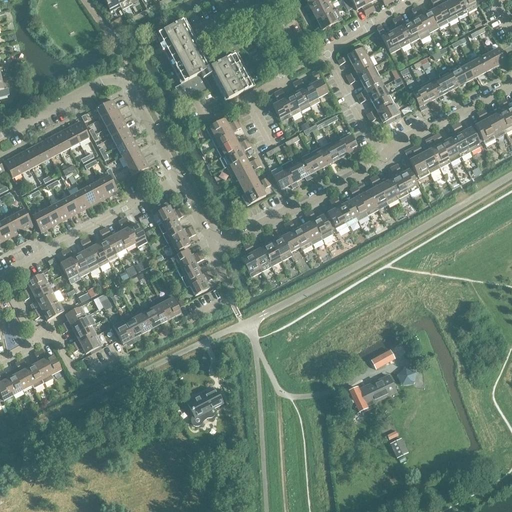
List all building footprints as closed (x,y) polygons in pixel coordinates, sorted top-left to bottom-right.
[(103,0),(110,13),(120,7),(115,0),(103,0)] [(115,0),(120,7),(122,11),(131,6),(130,2),(128,0),(115,0)] [(330,3),(328,0),(312,0),(306,3),(311,13),(327,4),(330,3)] [(365,17),(370,14),(362,0),(349,0),(356,12),(361,9),(365,17)] [(371,4),(375,1),(374,0),(362,0),(370,14),(375,12),(371,4)] [(435,10),(430,13),(437,27),(446,21),(434,0),(431,0),(430,1),(435,10)] [(456,16),(449,3),(443,6),(439,0),(434,0),(446,21),(456,16)] [(454,0),(449,3),(456,16),(466,11),(459,0),(454,0)] [(459,0),(466,11),(476,6),(472,0),(459,0)] [(327,4),(311,13),(316,22),(332,14),(327,4)] [(439,30),(437,27),(430,13),(424,16),(419,7),(415,9),(429,35),(439,30)] [(410,23),(419,40),(429,35),(415,9),(411,11),(416,20),(410,23)] [(332,14),(316,22),(322,32),(337,24),(332,14)] [(120,18),(109,24),(111,29),(122,23),(120,18)] [(182,22),(153,38),(177,83),(182,80),(186,89),(211,76),(182,22)] [(401,28),(410,45),(419,40),(410,23),(401,28)] [(390,55),(400,50),(391,33),(386,36),(381,27),(376,29),(390,55)] [(400,50),(410,45),(401,28),(391,33),(400,50)] [(227,102),(252,89),(234,56),(244,51),(236,38),(211,51),(218,65),(210,69),(227,102)] [(352,67),(369,58),(364,48),(347,57),(352,67)] [(487,51),(489,55),(496,68),(506,63),(499,49),(494,52),(492,49),(487,51)] [(496,68),(489,55),(479,60),(486,73),(496,68)] [(468,62),(469,65),(477,78),(486,73),(479,60),(477,57),(468,62)] [(346,77),(348,82),(374,68),(369,58),(352,67),(355,73),(346,77)] [(467,83),(477,78),(469,65),(460,70),(467,83)] [(449,72),(450,75),(458,89),(467,83),(460,70),(458,67),(449,72)] [(374,68),(348,82),(350,85),(359,81),(362,86),(379,78),(374,68)] [(458,89),(450,75),(441,80),(448,94),(458,89)] [(430,82),(439,99),(440,102),(444,100),(443,97),(448,94),(441,80),(439,77),(430,82)] [(356,96),(358,101),(384,87),(379,78),(362,86),(365,92),(356,96)] [(3,90),(0,79),(0,97),(8,96),(7,89),(3,90)] [(320,103),(318,100),(311,86),(305,89),(300,80),(297,82),(310,108),(320,103)] [(311,86),(318,100),(328,95),(321,81),(311,86)] [(310,108),(297,82),(292,84),(297,94),(292,97),(299,110),(308,105),(310,108)] [(439,99),(430,82),(420,87),(429,104),(439,99)] [(384,87),(358,101),(360,104),(369,99),(373,106),(389,97),(384,87)] [(410,93),(421,113),(426,110),(424,107),(429,104),(420,87),(410,93)] [(291,118),(301,113),(299,110),(292,97),(286,100),(281,90),(277,92),(291,118)] [(291,118),(277,92),(273,94),(278,104),(272,107),(281,124),(291,118)] [(389,97),(373,106),(375,111),(366,115),(369,120),(394,106),(389,97)] [(505,100),(501,102),(511,122),(511,107),(510,109),(505,100)] [(101,120),(118,111),(112,101),(96,110),(101,120)] [(511,122),(501,102),(497,104),(502,113),(496,116),(505,135),(511,131),(511,122)] [(394,106),(369,120),(370,123),(379,118),(383,125),(400,116),(394,106)] [(107,130),(123,121),(118,111),(101,120),(107,130)] [(505,135),(496,116),(489,120),(484,111),(480,113),(495,140),(505,135)] [(485,146),(495,140),(480,113),(477,115),(482,124),(475,127),(475,128),(471,130),(479,145),(483,142),(485,146)] [(211,140),(239,125),(237,121),(228,126),(225,120),(206,130),(211,140)] [(107,130),(112,139),(128,130),(123,121),(107,130)] [(80,123),(70,128),(79,145),(89,139),(80,123)] [(460,124),(455,126),(469,151),(468,151),(470,154),(481,148),(479,145),(471,130),(471,129),(464,133),(460,124)] [(216,149),(235,139),(232,134),(241,129),(239,125),(211,140),(216,149)] [(469,151),(455,126),(452,128),(457,137),(450,141),(460,159),(470,154),(468,151),(469,151)] [(70,128),(61,133),(70,150),(79,145),(70,128)] [(117,149),(133,140),(128,130),(112,139),(117,149)] [(70,150),(61,133),(51,138),(60,155),(70,150)] [(339,139),(348,156),(358,151),(349,134),(339,139)] [(439,135),(435,137),(448,162),(449,161),(451,164),(460,159),(450,141),(444,144),(439,135)] [(448,162),(435,137),(432,139),(437,148),(430,151),(440,170),(451,164),(449,161),(448,162)] [(51,138),(42,144),(51,160),(60,155),(51,138)] [(224,157),(249,144),(247,140),(238,145),(235,139),(216,149),(221,159),(224,157)] [(348,156),(339,139),(329,145),(331,148),(338,161),(348,156)] [(117,149),(122,158),(138,149),(133,140),(117,149)] [(41,165),(51,160),(42,144),(32,149),(41,165)] [(230,167),(245,158),(242,153),(251,148),(249,144),(224,157),(230,167)] [(331,148),(329,145),(320,150),(329,166),(338,161),(331,148)] [(419,145),(415,148),(428,172),(429,176),(440,170),(430,151),(420,156),(418,153),(422,151),(419,145)] [(411,170),(415,178),(417,177),(419,181),(429,176),(428,172),(415,148),(411,149),(416,159),(409,162),(413,169),(411,170)] [(32,170),(41,165),(32,149),(23,154),(32,170)] [(138,149),(122,158),(127,168),(143,159),(138,149)] [(329,166),(320,150),(310,155),(312,158),(319,171),(329,166)] [(23,154),(13,159),(22,175),(32,170),(23,154)] [(311,180),(316,177),(314,174),(319,171),(312,158),(310,155),(301,160),(311,180)] [(248,164),(245,158),(230,167),(227,168),(232,177),(235,176),(250,168),(253,167),(259,163),(257,159),(248,164)] [(22,175),(13,159),(3,164),(12,180),(22,175)] [(148,169),(143,159),(127,168),(132,177),(148,169)] [(305,179),(307,182),(311,180),(301,160),(291,165),(300,181),(305,179)] [(292,190),(297,187),(295,184),(300,181),(291,165),(282,170),(283,173),(290,186),(292,190)] [(413,179),(415,178),(411,170),(409,171),(402,175),(398,166),(394,168),(409,196),(419,190),(413,179)] [(250,168),(235,176),(240,186),(255,178),(250,168)] [(409,196),(394,168),(390,170),(395,179),(389,182),(399,201),(409,196)] [(99,183),(108,199),(118,194),(112,183),(116,181),(110,170),(106,172),(109,177),(99,183)] [(290,186),(283,173),(273,178),(281,192),(290,186)] [(377,177),(374,179),(388,206),(399,201),(389,182),(382,186),(377,177)] [(255,178),(240,186),(245,195),(260,187),(255,178)] [(388,206),(374,179),(370,181),(375,189),(368,193),(378,212),(388,206)] [(260,187),(245,195),(242,197),(247,207),(266,197),(262,191),(271,186),(269,182),(263,186),(260,187)] [(99,204),(108,199),(99,183),(90,188),(99,204)] [(357,187),(353,189),(368,217),(378,212),(368,193),(362,196),(357,187)] [(89,209),(99,204),(90,188),(80,193),(89,209)] [(368,217),(353,189),(350,191),(354,200),(348,204),(358,222),(368,217)] [(89,209),(80,193),(71,198),(79,214),(89,209)] [(71,198),(61,203),(70,219),(79,214),(71,198)] [(358,222),(348,204),(344,206),(342,202),(340,204),(337,198),(333,200),(348,228),(358,222)] [(337,233),(348,228),(333,200),(329,202),(334,211),(327,215),(328,216),(335,230),(337,233)] [(70,219),(61,203),(51,208),(60,224),(70,219)] [(51,208),(42,213),(51,230),(60,224),(51,208)] [(158,226),(183,213),(181,209),(172,214),(169,208),(153,217),(158,226)] [(14,216),(23,233),(33,228),(24,211),(14,216)] [(324,218),(323,217),(316,220),(312,211),(308,213),(323,241),(333,236),(331,232),(335,230),(328,216),(324,218)] [(41,235),(51,230),(42,213),(32,218),(41,235)] [(185,217),(183,213),(158,226),(163,236),(179,227),(176,221),(185,217)] [(312,246),(323,241),(308,213),(304,215),(309,224),(303,228),(312,246)] [(14,216),(5,222),(13,238),(23,233),(14,216)] [(126,218),(122,220),(135,246),(137,248),(147,242),(137,224),(131,228),(126,218)] [(123,232),(118,235),(126,251),(135,246),(122,220),(118,222),(123,232)] [(13,238),(5,222),(0,223),(0,235),(4,243),(13,238)] [(288,224),(301,249),(302,251),(312,246),(303,228),(296,231),(291,222),(288,224)] [(291,254),(301,249),(288,224),(284,226),(287,232),(287,236),(282,239),(291,254)] [(171,243),(193,232),(191,228),(182,232),(179,227),(163,236),(168,246),(171,244),(171,243)] [(126,251),(118,235),(112,238),(107,229),(103,231),(116,256),(126,251)] [(99,245),(108,263),(117,258),(116,256),(103,231),(99,233),(104,242),(99,245)] [(195,236),(193,232),(171,243),(171,244),(168,246),(173,256),(190,247),(187,240),(195,236)] [(267,235),(282,263),(292,257),(291,254),(282,239),(278,241),(277,237),(274,239),(271,233),(267,235)] [(262,249),(272,268),(282,263),(267,235),(264,237),(267,242),(264,244),(266,247),(262,249)] [(108,263),(99,245),(93,248),(88,239),(84,241),(99,268),(108,263)] [(80,255),(89,273),(99,268),(84,241),(80,243),(85,252),(80,255)] [(251,244),(247,246),(262,273),(272,268),(262,249),(255,253),(251,244)] [(251,279),(262,273),(247,246),(243,248),(246,253),(245,254),(247,258),(241,260),(251,279)] [(79,278),(89,273),(80,255),(74,258),(69,249),(65,251),(78,276),(79,278)] [(78,276),(65,251),(61,253),(66,262),(60,265),(68,281),(78,276)] [(171,260),(176,270),(202,256),(200,252),(191,257),(188,251),(171,260)] [(176,270),(181,279),(185,278),(198,270),(195,265),(204,260),(202,256),(176,270)] [(54,260),(48,263),(51,270),(57,266),(54,260)] [(140,264),(134,267),(138,274),(144,270),(140,264)] [(132,267),(125,271),(129,278),(136,275),(132,267)] [(185,278),(181,279),(187,289),(190,287),(212,276),(210,271),(201,276),(198,270),(185,278)] [(125,273),(119,276),(122,282),(128,279),(125,273)] [(23,298),(48,284),(43,275),(40,276),(26,284),(29,289),(20,294),(23,298)] [(212,276),(190,287),(195,297),(209,290),(205,284),(214,279),(212,276)] [(33,297),(37,303),(50,296),(53,294),(48,284),(23,298),(25,302),(33,297)] [(94,288),(86,292),(91,299),(98,295),(94,288)] [(50,296),(37,303),(40,308),(31,313),(33,317),(58,303),(53,294),(50,296)] [(87,294),(78,299),(81,304),(90,299),(87,294)] [(161,301),(171,320),(181,315),(171,296),(161,301)] [(171,320),(161,301),(151,307),(161,325),(171,320)] [(58,303),(33,317),(35,321),(44,316),(47,323),(64,314),(58,303)] [(161,325),(151,307),(142,312),(144,315),(152,330),(161,325)] [(59,327),(61,331),(87,317),(82,308),(65,317),(68,322),(59,327)] [(144,315),(134,320),(142,335),(152,330),(144,315)] [(72,330),(75,336),(92,327),(87,317),(61,331),(63,335),(72,330)] [(132,317),(123,322),(133,340),(142,335),(134,320),(132,317)] [(133,340),(123,322),(113,327),(123,347),(128,344),(130,347),(134,344),(133,340)] [(97,336),(92,327),(75,336),(78,342),(69,346),(71,350),(97,336)] [(97,336),(71,350),(73,354),(82,349),(86,356),(102,347),(97,336)] [(42,350),(38,352),(51,377),(61,371),(53,356),(47,359),(42,350)] [(39,363),(33,366),(42,382),(51,377),(38,352),(34,354),(39,363)] [(369,362),(373,370),(391,361),(387,353),(369,362)] [(43,385),(42,382),(33,366),(28,369),(23,360),(19,362),(32,387),(34,390),(43,385)] [(20,373),(14,376),(23,392),(32,387),(19,362),(15,364),(20,373)] [(414,386),(417,370),(401,367),(398,383),(414,386)] [(23,392),(14,376),(9,380),(4,370),(0,372),(13,397),(23,392)] [(13,397),(0,372),(0,381),(1,384),(0,384),(0,396),(3,403),(13,397)] [(366,387),(374,404),(396,394),(388,376),(387,376),(366,387)] [(366,408),(374,404),(366,387),(358,390),(357,388),(346,393),(356,415),(367,410),(366,408)] [(216,410),(215,409),(223,405),(216,390),(187,404),(193,416),(191,418),(190,421),(190,424),(191,426),(193,428),(196,429),(199,428),(200,427),(202,425),(204,421),(206,419),(209,418),(211,418),(214,417),(215,416),(216,414),(216,412),(216,410)] [(229,406),(223,409),(226,416),(232,413),(229,406)] [(395,432),(386,436),(388,441),(398,437),(395,432)] [(401,439),(390,444),(389,444),(396,460),(408,454),(401,439)]
